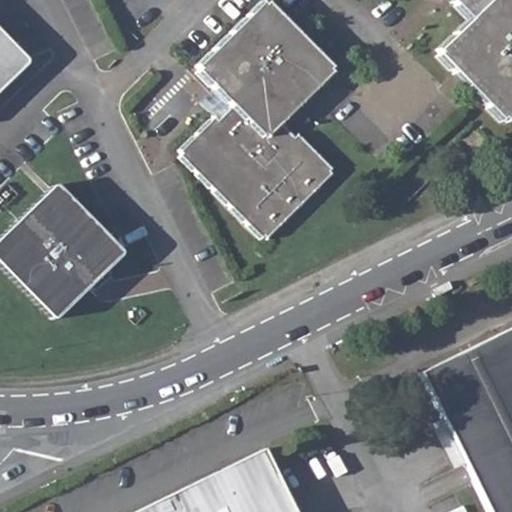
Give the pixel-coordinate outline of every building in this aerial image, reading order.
[(511,0),(449,0),(451,1),(452,0),(455,3),(453,4),(467,18),(453,31),(454,33),(451,36),(450,34),(435,48),(439,51),(435,55),(449,69),(450,68),(453,71),(452,72),(466,87),(467,85),(470,88),(468,90),(482,104),(484,102),(486,105),(485,107),(499,121),(503,118),(506,121),(511,115),(511,0)] [(212,88),(211,89),(212,91),(199,103),(212,118),(194,133),(195,135),(193,138),(191,136),(177,150),(181,154),(177,157),(191,171),(192,170),(208,188),(209,187),(212,190),(211,191),(225,205),(226,204),(229,207),(227,208),(242,222),(243,221),(246,224),(245,225),(258,240),(262,236),(266,240),(280,225),(278,224),(281,221),(283,222),(297,208),(296,207),(298,204),(300,206),(314,192),(312,190),(315,187),(317,189),(331,175),(327,171),(331,167),(317,153),(315,155),(313,152),(314,151),(300,136),(299,138),(295,134),(292,137),(279,122),(281,119),(283,121),(297,107),(296,105),(299,103),(300,104),(316,86),(317,87),(331,73),(328,69),(331,66),(317,52),(316,53),(313,50),(314,49),(300,35),(299,36),(283,18),(282,19),(279,16),(281,15),(266,1),(263,4),(259,1),(245,15),(247,16),(244,19),(242,18),(228,32),(229,33),(227,36),(225,34),(211,48),(213,50),(210,53),(208,51),(194,66),(198,69),(194,72),(208,87),(209,85),(212,88)] [(0,88),(23,66),(25,62),(23,58),(0,34),(0,88)] [(53,186),(49,188),(0,235),(0,270),(47,318),(49,320),(55,318),(117,258),(119,254),(57,188),(53,186)] [(511,511),(511,326),(418,373),(486,511),(511,511)] [(292,511),(261,449),(133,511),(292,511)]
